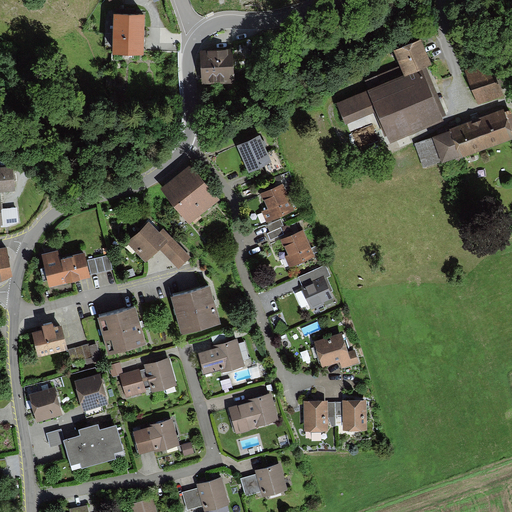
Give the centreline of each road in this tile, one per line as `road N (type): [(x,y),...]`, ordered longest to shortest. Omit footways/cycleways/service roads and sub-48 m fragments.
road 1 (residential): [(30,495),(150,480),(211,457),(184,346)]
road 2 (residential): [(185,147),(234,203),(241,268),(279,370),(295,382)]
road 3 (residential): [(13,310),(30,495)]
road 4 (residential): [(13,310),(193,272)]
road 5 (unclassified): [(335,0),(201,33)]
road 6 (unclassified): [(185,147),(146,181),(64,206)]
